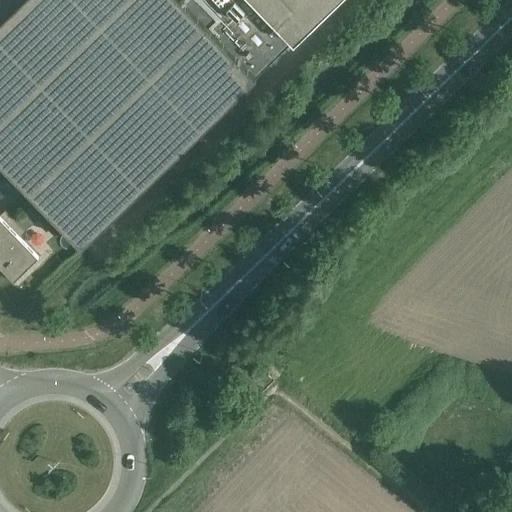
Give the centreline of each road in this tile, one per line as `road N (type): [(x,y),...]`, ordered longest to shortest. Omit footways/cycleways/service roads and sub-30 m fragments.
road 1 (secondary): [(195,322),(511,16)]
road 2 (secondary): [(128,432),(195,322)]
road 3 (secondary): [(195,322),(92,390)]
